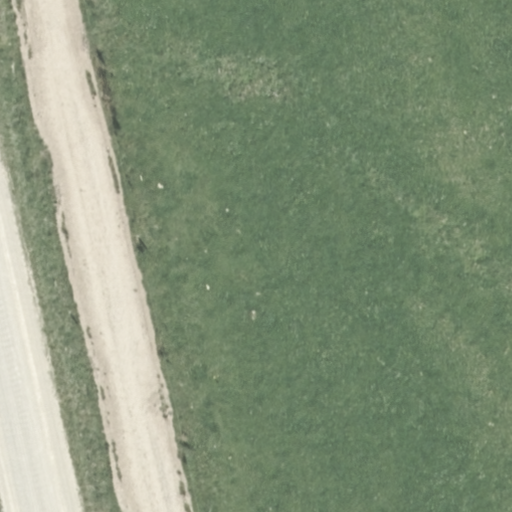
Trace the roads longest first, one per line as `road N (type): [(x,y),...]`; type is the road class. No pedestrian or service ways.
road 1 (track): [(53,0),(166,511)]
road 2 (unclassified): [(58,511),(0,248)]
